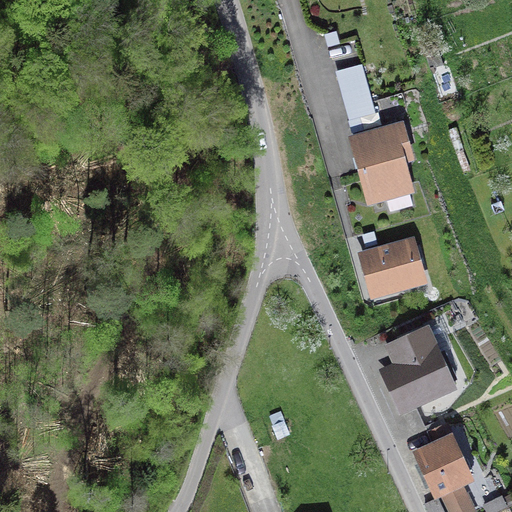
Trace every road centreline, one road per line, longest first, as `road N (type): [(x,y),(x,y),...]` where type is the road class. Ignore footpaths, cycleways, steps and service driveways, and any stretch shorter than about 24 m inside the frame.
road 1 (residential): [(276,217),(414,511)]
road 2 (residential): [(276,217),(177,511)]
road 3 (residential): [(226,0),(276,217)]
